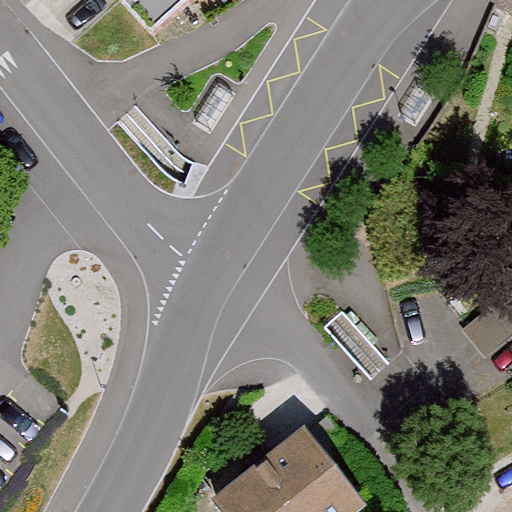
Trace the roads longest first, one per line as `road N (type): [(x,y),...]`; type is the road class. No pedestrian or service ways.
road 1 (residential): [(230,249),(432,511)]
road 2 (unclassified): [(0,40),(98,172),(207,285)]
road 3 (primary): [(230,249),(392,0)]
road 4 (primary): [(112,511),(155,426),(207,285)]
